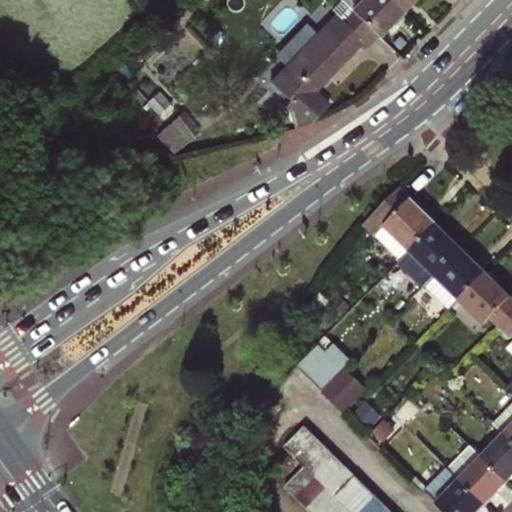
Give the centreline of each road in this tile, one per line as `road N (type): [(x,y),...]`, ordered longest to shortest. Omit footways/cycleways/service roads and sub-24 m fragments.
road 1 (secondary): [(0,426),(434,103),(511,26)]
road 2 (secondary): [(502,0),(385,114),(126,269),(0,360)]
